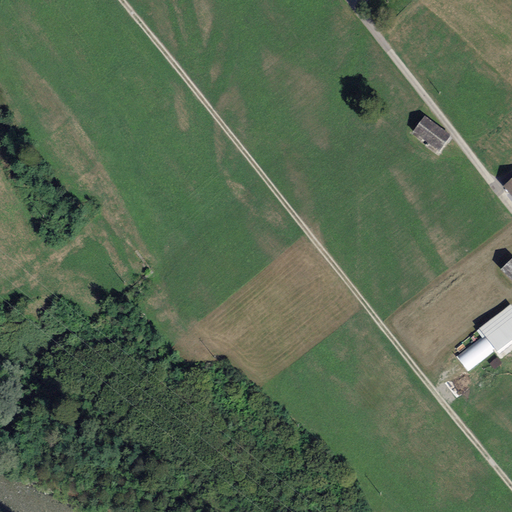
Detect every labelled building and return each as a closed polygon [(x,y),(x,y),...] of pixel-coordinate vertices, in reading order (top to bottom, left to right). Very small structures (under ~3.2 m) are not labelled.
[(425,116),(412,132),(438,152),(450,135),(425,116)] [(511,178),(503,186),(511,196),(511,178)] [(511,258),(500,270),(511,281),(511,258)] [(511,306),(511,304),(479,329),(484,336),(496,351),(498,354),(511,344),(511,306)] [(482,338),(484,336),(479,329),(476,331),(482,338)] [(468,372),(496,351),(484,336),(482,338),(456,357),(468,372)]
